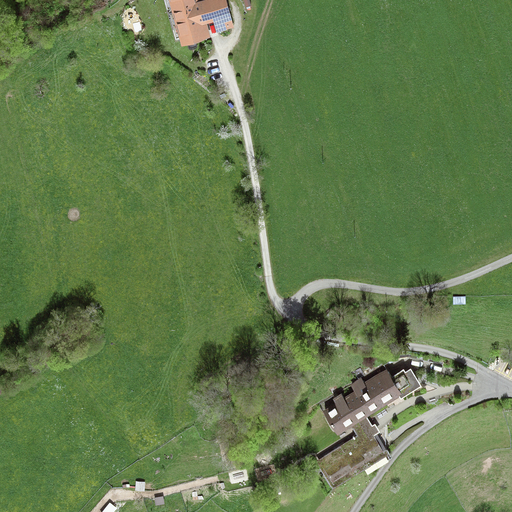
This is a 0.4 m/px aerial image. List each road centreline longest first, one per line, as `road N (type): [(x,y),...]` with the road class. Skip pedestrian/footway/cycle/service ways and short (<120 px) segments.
road 1 (track): [(289,313),(268,284),(245,130),(219,43),(237,23),(230,2)]
road 2 (track): [(511,258),(416,292),(319,286),(289,313)]
road 3 (residential): [(354,511),(416,433),(499,379)]
road 4 (residential): [(362,341),(435,350),(499,379)]
